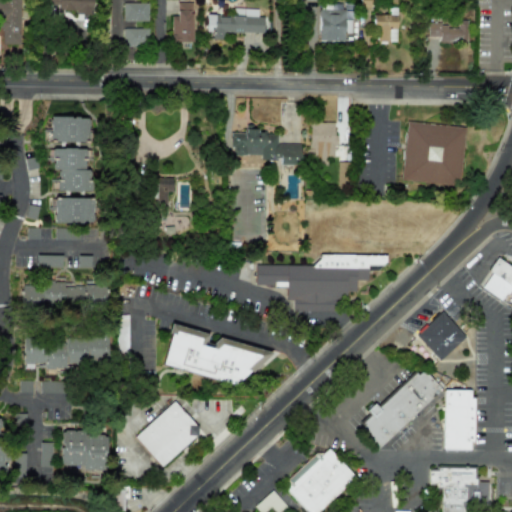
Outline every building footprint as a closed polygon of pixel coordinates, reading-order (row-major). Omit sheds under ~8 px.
[(19,44),(19,0),(0,0),(0,18),(0,44),(19,44)] [(90,12),(90,0),(43,0),(43,11),(90,12)] [(122,21),(148,21),(148,3),(122,2),(122,21)] [(170,41),(191,42),(192,2),(177,2),(176,16),(171,16),(170,41)] [(318,41),(343,41),(344,33),(350,33),(351,4),(319,3),(318,41)] [(396,41),(395,7),(389,7),(389,14),(373,15),(374,42),(396,41)] [(263,33),(263,16),(257,16),(257,9),(232,8),(231,16),(206,15),(205,31),(212,31),(212,39),(223,40),(223,32),(263,33)] [(466,42),(466,20),(457,20),(456,25),(427,24),(426,36),(439,36),(438,42),(466,42)] [(147,28),(122,28),(122,46),(147,46),(147,28)] [(48,141),(87,142),(88,117),(49,116),(48,141)] [(399,178),(405,121),(463,127),(457,184),(399,178)] [(309,122),(308,163),(326,163),(326,158),(334,158),(335,123),(309,122)] [(298,144),(276,144),(276,131),(245,132),(245,133),(229,133),(230,155),(259,155),(259,159),(279,159),(279,165),(299,164),(298,144)] [(84,148),(51,148),(51,170),(53,170),(53,191),(89,191),(89,169),(85,169),(84,148)] [(171,178),(152,178),(151,205),(165,206),(165,191),(171,192),(171,178)] [(92,223),(91,197),(53,198),(53,224),(92,223)] [(38,228),(26,228),(26,239),(38,239),(38,228)] [(53,240),(78,241),(78,229),(54,229),(53,240)] [(254,264),(254,285),(285,286),(285,301),(345,302),(345,291),(354,292),(354,280),(366,280),(366,264),(385,264),(385,256),(316,254),(316,265),(254,264)] [(61,268),(61,256),(36,255),(36,267),(61,268)] [(89,267),(89,256),(77,256),(77,268),(89,267)] [(511,268),(496,258),(486,271),(490,273),(481,287),(502,302),(505,298),(511,303),(511,302),(511,268)] [(20,305),(104,308),(105,284),(21,281),(20,305)] [(415,334),(438,359),(464,336),(441,310),(415,334)] [(127,315),(116,315),(116,351),(127,351),(127,315)] [(160,366),(236,385),(239,374),(256,378),(264,350),(215,338),(213,345),(205,342),(207,334),(171,324),(160,366)] [(107,362),(106,336),(22,339),(23,364),(43,363),(44,369),(66,369),(65,364),(107,362)] [(377,408),(372,403),(364,411),(368,415),(356,426),(377,449),(440,389),(419,367),(377,408)] [(61,393),(62,381),(39,381),(38,393),(61,393)] [(441,449),(470,450),(471,390),(442,390),(441,449)] [(133,437),(159,466),(199,431),(173,401),(133,437)] [(105,435),(83,435),(83,430),(59,430),(59,466),(81,466),(81,470),(104,470),(105,435)] [(51,442),(39,442),(38,472),(50,473),(51,442)] [(281,485),(305,511),(316,511),(354,477),(327,448),(318,456),(315,453),(281,485)] [(23,453),(11,453),(12,478),(24,478),(23,453)] [(439,511),(470,511),(470,507),(486,507),(486,482),(475,482),(475,466),(435,466),(435,470),(427,470),(427,486),(439,486),(439,511)] [(122,487),(113,486),(113,510),(122,511),(122,487)] [(254,506),(258,511),(262,511),(269,506),(274,511),(278,511),(285,506),(270,490),(254,506)]
